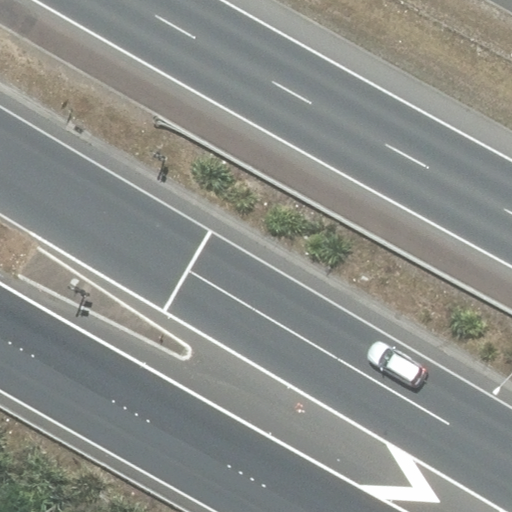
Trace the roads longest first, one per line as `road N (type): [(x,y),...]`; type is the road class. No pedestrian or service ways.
road 1 (motorway): [(511,467),(0,162)]
road 2 (motorway): [(511,231),(87,0)]
road 3 (trunk): [(313,511),(0,336)]
